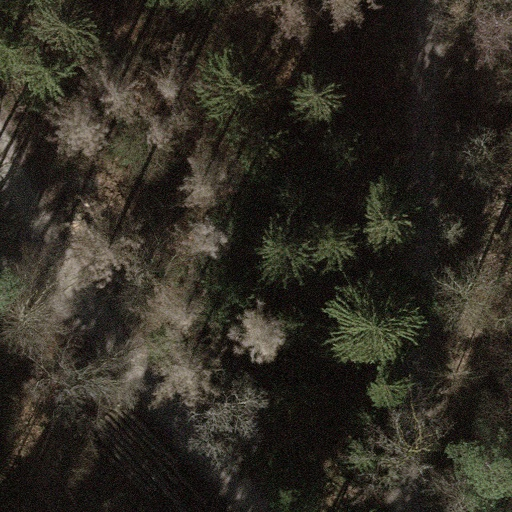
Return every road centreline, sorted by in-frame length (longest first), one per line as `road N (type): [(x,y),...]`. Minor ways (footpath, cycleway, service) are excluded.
road 1 (track): [(413,511),(431,0)]
road 2 (track): [(267,511),(97,306),(0,170)]
